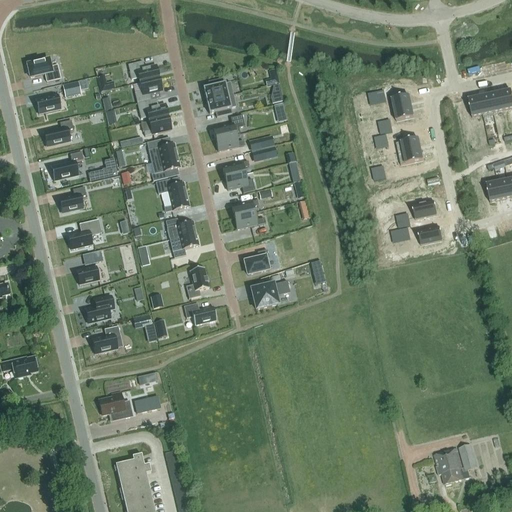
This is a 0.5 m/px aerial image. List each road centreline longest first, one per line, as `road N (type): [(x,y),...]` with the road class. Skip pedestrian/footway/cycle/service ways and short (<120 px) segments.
road 1 (unclassified): [(100,511),(0,74)]
road 2 (unclassified): [(165,0),(240,329)]
road 3 (unclassified): [(511,215),(458,232),(428,94)]
road 4 (unclassified): [(308,0),(391,21),(438,17)]
